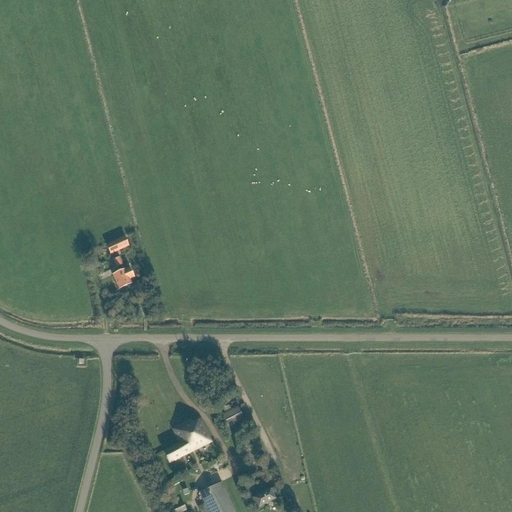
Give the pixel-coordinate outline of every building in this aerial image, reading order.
[(124,238),(106,246),(110,255),(129,247),(124,238)] [(119,273),(113,276),(119,290),(131,285),(129,280),(134,278),(130,269),(125,271),(124,271),(122,266),(119,258),(113,261),(116,268),(117,268),(119,273)] [(225,413),(222,414),(227,423),(231,421),(234,425),(244,420),(237,407),(231,410),(228,406),(222,409),(225,413)] [(179,444),(163,452),(168,463),(211,443),(201,421),(192,425),(190,421),(172,430),(179,444)] [(234,511),(221,483),(198,494),(206,511),(234,511)] [(276,486),(252,498),(258,509),(276,499),(273,494),(278,491),(276,486)] [(178,504),(170,507),(172,511),(184,511),(186,511),(182,502),(178,504)]
